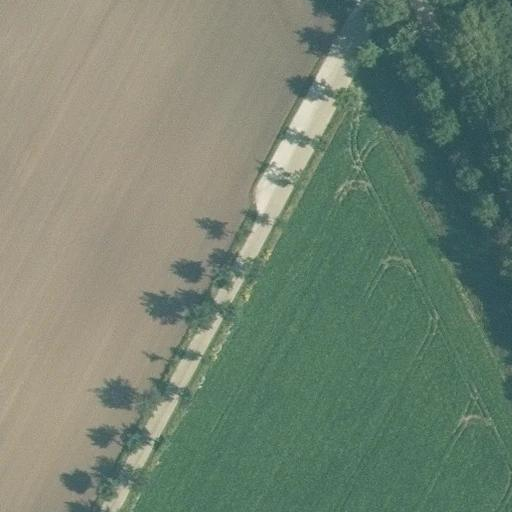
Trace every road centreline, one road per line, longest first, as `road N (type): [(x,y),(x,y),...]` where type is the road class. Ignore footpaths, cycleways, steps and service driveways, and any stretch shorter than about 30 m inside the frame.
road 1 (track): [(381,0),(108,511)]
road 2 (track): [(418,0),(511,182)]
